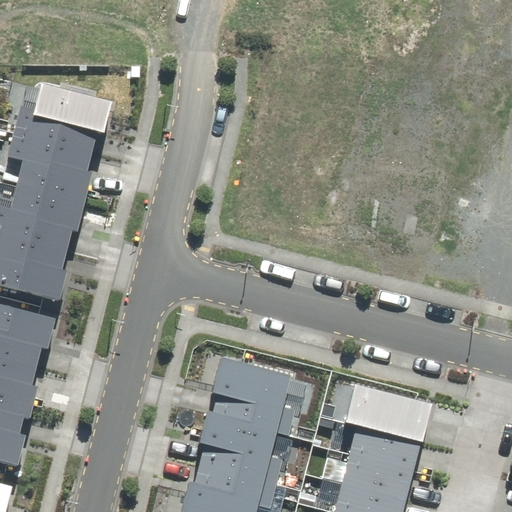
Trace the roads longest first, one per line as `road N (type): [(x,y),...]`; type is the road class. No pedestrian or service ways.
road 1 (residential): [(156,256),(505,343)]
road 2 (residential): [(90,511),(156,256)]
road 3 (residential): [(156,256),(198,88),(197,53)]
road 4 (residential): [(505,343),(461,511)]
